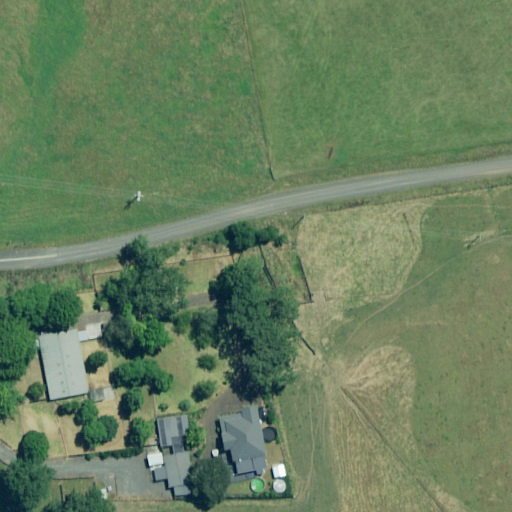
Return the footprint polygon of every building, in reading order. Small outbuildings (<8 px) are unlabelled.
[(78,328),(81,341),(103,337),(100,324),(78,328)] [(31,350),(41,348),(50,399),(87,392),(76,330),(39,337),(29,339),(31,350)] [(266,470),(257,406),(241,408),(242,414),(219,417),(224,450),(230,449),(232,462),(236,461),(237,474),(266,470)] [(198,493),(188,416),(157,420),(167,497),(198,493)] [(286,476),(280,453),(269,456),(275,478),(286,476)] [(280,478),(275,480),(274,481),(273,482),(272,483),(272,485),(272,486),(272,488),(272,489),(273,490),(274,491),(275,493),(276,493),(277,494),(278,494),(280,494),(281,494),(283,494),(284,493),(285,493),(286,492),(287,490),(288,489),(288,488),(288,486),(288,485),(288,484),(287,482),(286,481),(285,480),(284,479),(283,479),(281,478),(280,478)]
